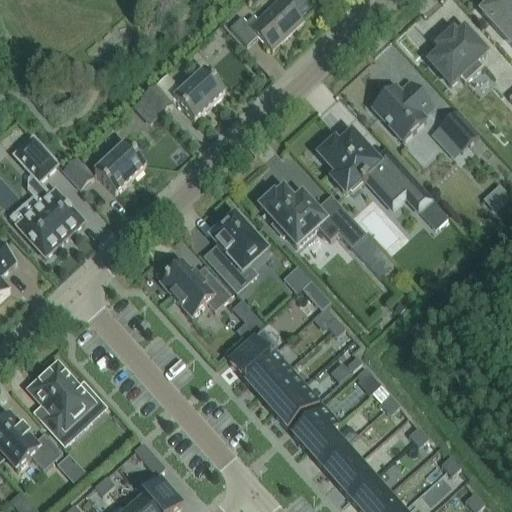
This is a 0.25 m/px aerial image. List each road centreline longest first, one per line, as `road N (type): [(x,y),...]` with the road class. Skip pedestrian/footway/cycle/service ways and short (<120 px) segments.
road 1 (residential): [(78,294),(386,0)]
road 2 (residential): [(252,491),(78,294)]
